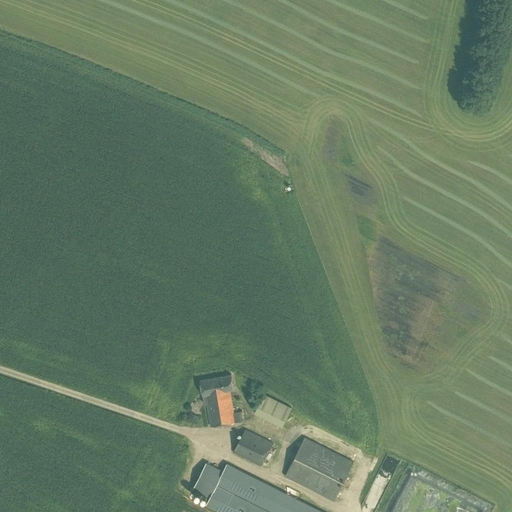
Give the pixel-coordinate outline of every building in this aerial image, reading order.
[(233,413),(229,390),(234,389),(231,374),(200,380),(203,394),(204,401),(206,400),(211,426),(243,421),(242,411),(233,413)] [(287,424),(294,405),(267,394),(259,413),(287,424)] [(190,412),(186,419),(194,424),(198,417),(190,412)] [(261,466),(273,443),(245,430),(233,452),(261,466)] [(334,500),(353,462),(305,438),(285,476),(334,500)] [(321,511),(227,464),(224,470),(207,462),(194,487),(211,495),(207,504),(221,511),(321,511)] [(413,484),(394,511),(468,511),(469,508),(454,507),(455,500),(451,503),(450,511),(445,510),(439,503),(434,502),(440,497),(440,490),(428,482),(422,487),(422,481),(426,478),(421,477),(417,481),(421,485),(413,484)]
